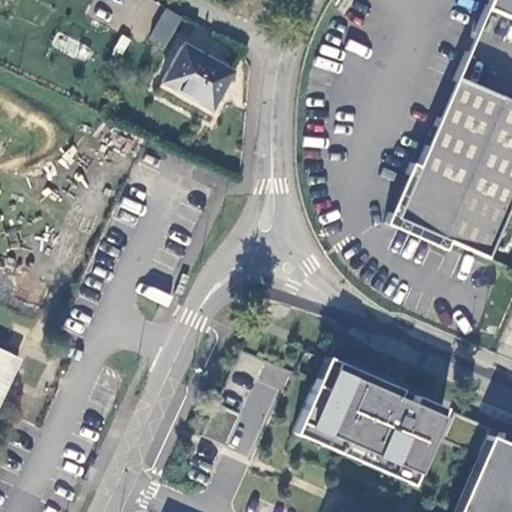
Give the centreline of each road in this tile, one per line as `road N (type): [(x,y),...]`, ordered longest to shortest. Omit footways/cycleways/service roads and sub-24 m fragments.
road 1 (unclassified): [(116,483),(194,319),(224,278),(254,256)]
road 2 (unclassified): [(296,275),(379,331),(511,389)]
road 3 (unclassified): [(305,0),(284,40),(273,92),(272,184)]
